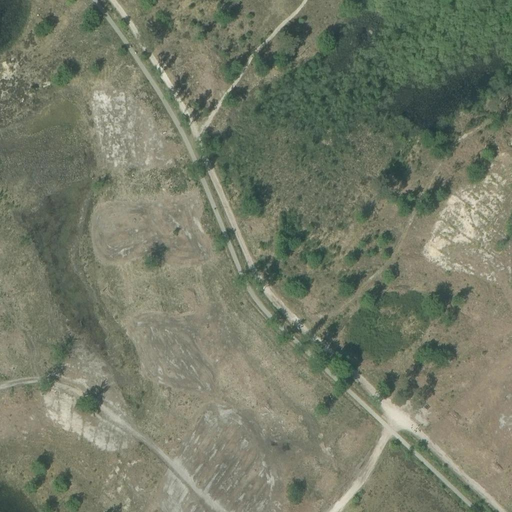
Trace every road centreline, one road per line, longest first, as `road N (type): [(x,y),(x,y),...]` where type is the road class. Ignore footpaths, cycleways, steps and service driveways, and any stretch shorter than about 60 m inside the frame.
road 1 (track): [(400,422),(265,292),(197,138)]
road 2 (track): [(197,138),(110,0)]
road 3 (track): [(497,511),(400,422)]
